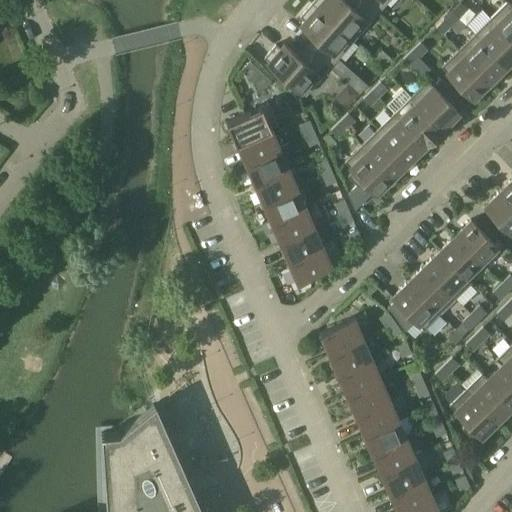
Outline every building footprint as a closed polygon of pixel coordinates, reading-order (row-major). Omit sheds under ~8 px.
[(313,0),(312,2),(355,40),(380,13),(364,0),(351,0),(351,1),(346,0),(345,0),(313,0)] [(364,0),(380,13),(392,0),(364,0)] [(511,6),(507,1),(490,17),(511,38),(511,6)] [(312,2),(300,16),(304,20),(301,24),(315,37),(315,41),(309,48),(330,67),(355,40),(312,2)] [(460,2),(452,10),(459,17),(467,9),(460,2)] [(459,17),(452,10),(443,19),(450,26),(459,17)] [(506,65),(511,58),(511,38),(490,17),(474,33),(506,65)] [(474,33),(458,49),(489,81),(506,65),(474,33)] [(427,49),(420,42),(411,50),(418,58),(427,49)] [(305,95),(330,67),(309,48),(302,56),(298,55),(284,43),(280,48),(275,44),(264,57),(269,60),(267,62),(305,95)] [(458,49),(441,65),(472,98),(489,81),(458,49)] [(382,50),(375,58),(384,65),(391,58),(382,50)] [(410,66),(418,58),(411,50),(403,59),(410,66)] [(249,60),(240,70),(251,80),(260,70),(249,60)] [(427,79),(410,96),(442,128),(458,111),(457,110),(464,104),(452,91),(445,98),(427,79)] [(379,82),(371,90),(378,97),(386,89),(379,82)] [(342,108),(358,93),(349,84),(333,99),(342,108)] [(378,97),(371,90),(362,98),(369,106),(378,97)] [(442,128),(410,96),(393,113),(425,145),(442,128)] [(268,102),(226,120),(235,141),(277,122),(268,102)] [(348,113),(339,121),(346,128),(355,120),(348,113)] [(425,145),(393,113),(378,128),(409,160),(425,145)] [(299,123),(304,134),(313,130),(309,119),(299,123)] [(346,128),(339,121),(331,130),(338,137),(346,128)] [(277,124),(277,122),(235,141),(244,160),(279,145),(270,127),(277,124)] [(409,160),(378,128),(361,144),(393,176),(409,160)] [(318,141),(313,130),(304,134),(309,145),(318,141)] [(363,180),(376,193),(393,176),(361,144),(344,161),(353,170),(348,175),(358,185),(363,180)] [(279,145),(244,160),(253,180),(287,165),(279,145)] [(317,162),(322,174),(331,169),(326,158),(317,162)] [(296,185),(287,165),(253,180),(261,200),(296,185)] [(336,181),(331,169),(322,174),(326,185),(336,181)] [(511,178),(501,189),(511,200),(511,178)] [(296,185),(261,200),(270,220),(305,205),(296,185)] [(487,208),(483,213),(493,224),(498,219),(511,233),(511,200),(501,189),(484,205),(487,208)] [(359,194),(352,201),(356,212),(366,202),(359,194)] [(334,202),(339,213),(348,209),(343,198),(334,202)] [(313,224),(305,205),(270,220),(279,239),(313,224)] [(353,220),(348,209),(339,213),(344,224),(353,220)] [(454,235),(480,261),(496,245),(470,219),(454,235)] [(313,224),(279,239),(287,259),(322,244),(313,224)] [(362,240),(357,229),(348,233),(353,244),(362,240)] [(465,276),(480,261),(454,235),(439,250),(470,282),(471,281),(465,276)] [(331,265),(322,244),(287,259),(296,280),(331,265)] [(455,297),(470,282),(439,250),(423,265),(455,297)] [(408,280),(439,312),(455,297),(423,265),(408,280)] [(511,276),(510,274),(501,282),(508,289),(511,284),(511,276)] [(423,328),(439,312),(408,280),(392,296),(423,328)] [(501,282),(493,290),(500,297),(508,289),(501,282)] [(511,310),(505,303),(496,311),(504,319),(511,310)] [(479,304),(470,312),(477,319),(486,311),(479,304)] [(379,317),(386,326),(394,320),(387,311),(379,317)] [(470,312),(462,321),(468,328),(477,319),(470,312)] [(328,352),(363,337),(354,316),(319,331),(328,352)] [(401,330),(394,320),(386,326),(393,336),(401,330)] [(482,325),(474,333),(481,341),(490,333),(482,325)] [(455,328),(447,335),(454,342),(461,335),(455,328)] [(474,333),(465,342),(473,349),(481,341),(474,333)] [(371,356),(363,337),(328,352),(337,372),(371,356)] [(411,352),(407,341),(397,345),(402,356),(411,352)] [(496,357),(511,373),(511,342),(496,357)] [(451,355),(443,364),(451,371),(459,363),(451,355)] [(380,376),(371,356),(337,372),(345,391),(380,376)] [(481,372),(511,404),(511,373),(496,357),(496,358),(501,363),(487,377),(481,372)] [(443,364),(435,372),(442,380),(451,371),(443,364)] [(410,374),(414,385),(424,381),(419,370),(410,374)] [(465,387),(497,420),(511,404),(481,372),(465,387)] [(389,396),(380,376),(345,391),(354,411),(389,396)] [(428,392),(424,381),(414,385),(419,396),(428,392)] [(477,432),(481,435),(497,420),(465,387),(449,403),(467,422),(462,427),(472,437),(477,432)] [(397,416),(389,396),(354,411),(363,431),(397,416)] [(200,511),(153,403),(140,419),(119,431),(104,432),(106,511),(200,511)] [(427,413),(432,424),(441,420),(436,409),(427,413)] [(406,436),(397,416),(363,431),(371,451),(406,436)] [(446,431),(441,420),(432,424),(436,435),(446,431)] [(415,455),(406,436),(371,451),(380,471),(415,455)] [(448,462),(457,458),(452,447),(443,451),(448,462)] [(423,475),(415,455),(380,471),(389,490),(423,475)] [(462,469),(457,458),(448,462),(453,473),(462,469)] [(460,489),(469,485),(464,474),(455,478),(460,489)] [(432,495),(423,475),(389,490),(397,510),(432,495)] [(439,511),(432,495),(397,510),(397,511),(439,511)]
